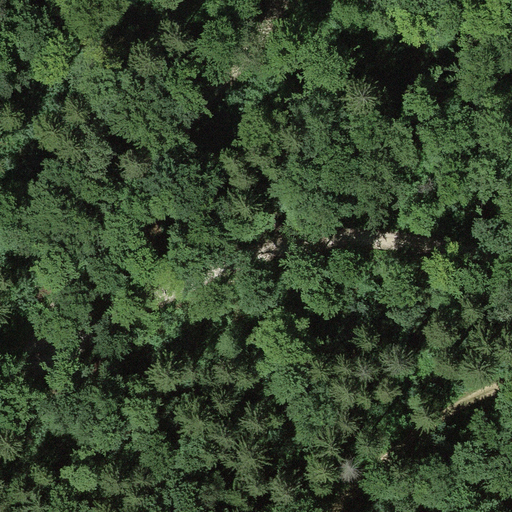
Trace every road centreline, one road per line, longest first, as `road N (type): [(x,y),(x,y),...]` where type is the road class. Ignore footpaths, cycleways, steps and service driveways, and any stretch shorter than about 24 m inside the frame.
road 1 (track): [(511,258),(333,234),(287,241),(169,289),(0,388)]
road 2 (track): [(274,0),(261,32),(35,343),(20,377)]
road 3 (track): [(511,379),(429,420),(338,511)]
